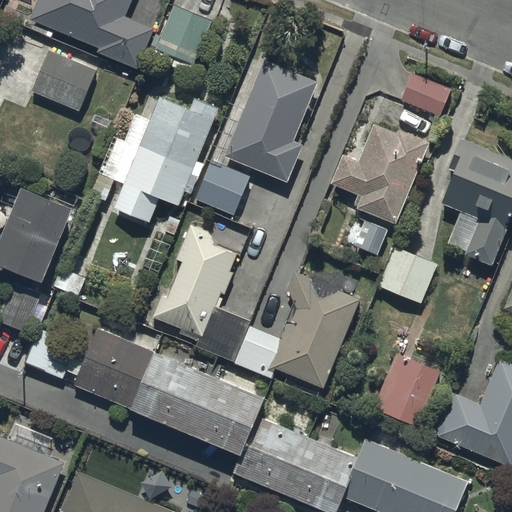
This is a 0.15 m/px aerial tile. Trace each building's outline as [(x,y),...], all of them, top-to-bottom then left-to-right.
[(39,0),(30,23),(98,51),(97,56),(137,73),(154,32),(125,20),(133,0),(39,0)] [(214,20),(174,4),(156,49),(196,65),(214,20)] [(97,70),(49,50),(32,92),(80,112),(97,70)] [(317,81),(264,59),(224,156),(287,182),(303,144),(293,140),(317,81)] [(411,73),(400,101),(439,117),(451,90),(411,73)] [(197,163),(218,110),(194,100),(189,111),(158,99),(113,209),(149,224),(159,199),(179,207),(184,193),(191,196),(203,165),(197,163)] [(396,224),(429,142),(400,130),(398,133),(373,123),(358,159),(343,153),(330,183),(362,196),(357,208),(396,224)] [(511,211),(511,163),(460,142),(448,172),(453,174),(440,207),(460,215),(447,246),(465,254),(464,258),(492,270),(507,231),(505,230),(511,211)] [(233,218),(249,178),(209,162),(193,202),(233,218)] [(117,180),(101,173),(92,195),(108,201),(117,180)] [(76,208),(24,187),(0,244),(0,264),(17,272),(0,313),(0,321),(25,332),(76,208)] [(388,230),(363,220),(353,245),(378,255),(388,230)] [(235,363),(250,327),(247,325),(249,322),(215,307),(221,294),(224,296),(234,273),(229,272),(237,255),(212,244),(214,239),(189,228),(174,262),(181,265),(166,298),(161,295),(151,318),(179,331),(178,335),(197,343),(195,348),(235,363)] [(396,248),(380,287),(422,304),(438,265),(396,248)] [(250,327),(235,363),(271,378),(275,368),(324,389),(361,301),(297,274),(290,291),(299,310),(292,325),(288,323),(281,340),(250,327)] [(243,456),(267,398),(96,325),(87,347),(38,326),(23,363),(61,379),(65,369),(77,374),(73,384),(243,456)] [(419,427),(442,371),(397,353),(374,408),(419,427)] [(511,468),(511,364),(500,360),(481,406),(449,392),(431,435),(511,468)] [(336,511),(343,497),(359,458),(259,416),(235,473),(328,511),(336,511)] [(43,511),(64,462),(0,436),(0,511),(43,511)] [(359,458),(343,497),(380,511),(455,511),(468,481),(366,441),(359,458)] [(167,511),(77,473),(60,511),(167,511)]
